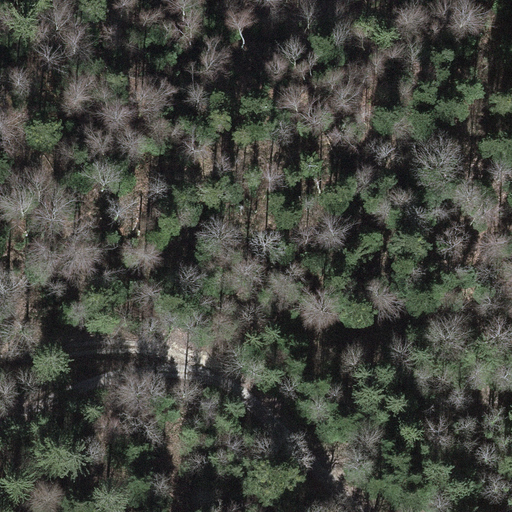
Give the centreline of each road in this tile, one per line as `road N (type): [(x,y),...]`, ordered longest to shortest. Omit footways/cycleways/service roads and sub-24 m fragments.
road 1 (track): [(0,426),(115,376),(210,371),(253,398),(364,511)]
road 2 (track): [(0,358),(143,344),(210,371)]
